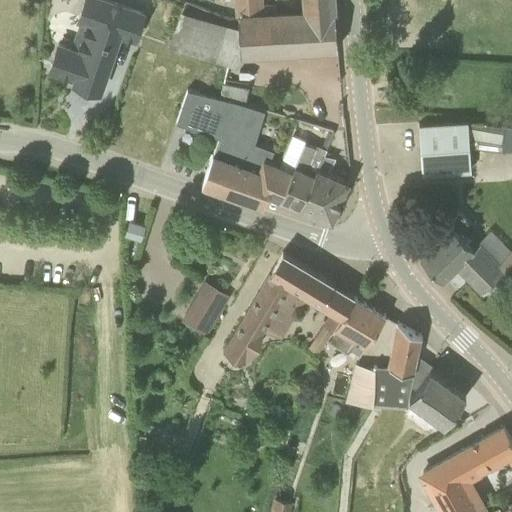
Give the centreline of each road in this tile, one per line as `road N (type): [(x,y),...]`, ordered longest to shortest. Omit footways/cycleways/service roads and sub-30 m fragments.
road 1 (tertiary): [(383,235),(334,244),(86,157),(0,139)]
road 2 (secondary): [(383,235),(364,150),(351,0)]
road 3 (secondary): [(511,392),(401,268),(383,235)]
